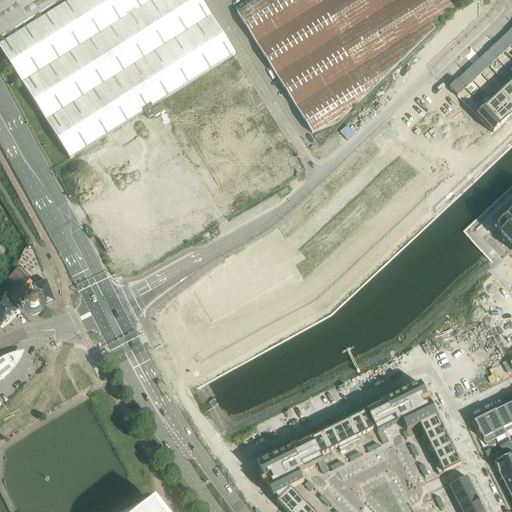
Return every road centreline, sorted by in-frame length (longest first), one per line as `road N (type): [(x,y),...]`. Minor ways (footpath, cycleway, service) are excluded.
road 1 (unclassified): [(115,306),(266,227),(504,0)]
road 2 (secondary): [(115,306),(0,91)]
road 3 (secondary): [(241,511),(174,419),(115,306)]
road 4 (secondary): [(99,313),(213,511)]
road 5 (secondary): [(0,133),(99,313)]
road 6 (residential): [(511,387),(451,416),(498,511)]
